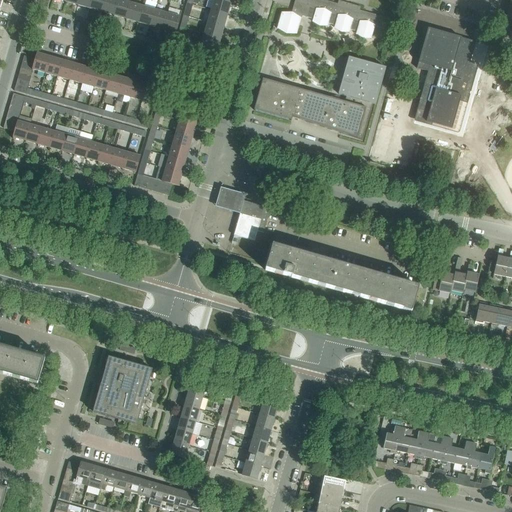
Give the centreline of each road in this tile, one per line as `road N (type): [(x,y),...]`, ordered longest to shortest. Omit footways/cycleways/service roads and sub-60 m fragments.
road 1 (residential): [(47,486),(79,367),(64,345),(0,327)]
road 2 (residential): [(511,234),(302,185)]
road 3 (residential): [(197,219),(0,162)]
road 4 (tertiary): [(317,368),(511,411)]
road 5 (tertiary): [(511,378),(325,339)]
road 6 (tertiary): [(173,295),(0,242)]
road 7 (residential): [(423,266),(293,230),(302,185)]
road 8 (tertiary): [(0,276),(165,324)]
road 9 (residential): [(216,160),(261,0)]
road 10 (tertiary): [(165,324),(317,368)]
road 11 (tertiary): [(325,339),(173,295)]
road 12 (residential): [(277,511),(317,368)]
road 13 (residential): [(374,511),(392,491),(496,511)]
